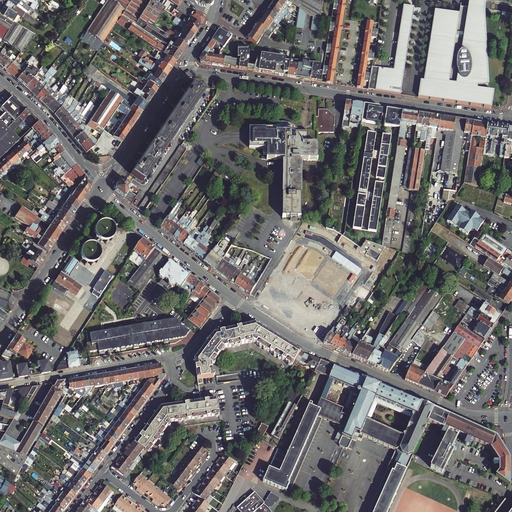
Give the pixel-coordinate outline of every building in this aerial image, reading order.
[(24,12),(8,0),(3,7),(7,9),(17,15),(38,29),(42,25),(24,12)] [(24,12),(29,7),(20,0),(7,0),(8,0),(24,12)] [(37,3),(38,1),(35,0),(20,0),(29,7),(32,11),(37,3)] [(153,25),(164,9),(161,7),(159,6),(156,4),(151,1),(150,0),(107,0),(86,32),(81,40),(98,52),(103,44),(103,43),(116,24),(122,15),(132,22),(142,29),(148,22),(153,25)] [(176,8),(180,3),(176,0),(166,0),(164,3),(161,7),(164,9),(171,14),(173,10),(174,9),(175,7),(176,8)] [(285,4),(285,5),(277,0),(275,0),(273,3),(282,9),(283,9),(285,11),(286,10),(288,11),(287,12),(290,14),(293,10),(290,7),(289,8),(288,7),(288,6),(285,4)] [(290,7),(292,4),(286,0),(277,0),(285,5),(285,4),(288,6),(288,7),(289,8),(290,7)] [(320,20),(323,0),(286,0),(292,4),(297,7),(299,8),(306,13),(307,13),(313,17),(320,20)] [(485,10),(486,6),(487,1),(486,0),(469,0),(468,8),(460,7),(460,12),(467,13),(467,15),(482,18),(483,37),(484,58),(485,76),(486,86),(489,86),(485,16),(485,10)] [(189,14),(190,13),(191,13),(192,13),(193,11),(180,3),(176,8),(175,10),(181,14),(188,19),(189,17),(189,16),(189,15),(189,14)] [(282,9),(273,3),(270,8),(279,14),(283,17),(285,14),(289,17),(290,14),(287,12),(285,11),(283,9),(282,9)] [(337,17),(343,18),(345,9),(345,6),(345,5),(339,4),(339,6),(334,6),(333,9),(338,10),(337,17)] [(403,12),(413,14),(414,7),(404,6),(403,12)] [(196,31),(200,27),(188,19),(181,14),(175,10),(176,8),(175,7),(174,9),(173,10),(177,13),(175,17),(176,17),(186,24),(196,31)] [(280,21),(283,17),(279,14),(270,8),(267,12),(280,21)] [(306,13),(299,8),(296,18),(295,28),(303,29),(306,13)] [(12,23),(17,15),(7,9),(2,17),(12,23)] [(203,22),(203,21),(202,18),(202,17),(193,11),(192,13),(191,13),(190,13),(189,14),(189,15),(189,16),(189,17),(188,19),(200,27),(203,22)] [(484,58),(483,37),(482,18),(467,15),(467,13),(460,12),(459,14),(451,13),(435,11),(424,81),(422,97),(491,108),(493,93),(476,90),(476,87),(477,86),(486,86),(485,76),(484,58)] [(278,25),(280,21),(267,12),(264,16),(273,22),(278,25)] [(22,50),(27,44),(34,35),(12,23),(2,17),(0,15),(0,25),(8,30),(2,40),(11,47),(12,46),(20,52),(22,50)] [(127,31),(130,25),(132,22),(122,15),(116,24),(127,31)] [(278,25),(273,22),(264,16),(262,20),(274,29),(275,29),(276,28),(278,25)] [(193,36),(196,31),(186,24),(176,17),(174,20),(172,22),(174,24),(175,23),(176,24),(175,25),(178,26),(193,36)] [(320,20),(313,17),(311,30),(318,31),(320,20)] [(336,26),(342,27),(343,18),(337,17),(336,24),(331,24),(330,27),(335,28),(336,26)] [(398,94),(401,95),(412,19),(402,17),(400,33),(408,35),(403,62),(398,94)] [(275,29),(274,29),(262,20),(258,25),(272,34),(275,29)] [(378,31),(373,30),(374,23),(368,22),(366,31),(365,34),(372,35),(372,34),(377,35),(378,31)] [(0,38),(2,40),(8,30),(0,25),(0,38)] [(127,31),(134,36),(138,31),(130,25),(127,31)] [(170,48),(180,55),(186,47),(165,33),(162,36),(147,25),(144,30),(170,48)] [(269,39),(272,35),(272,34),(258,25),(248,40),(257,45),(264,35),(269,39)] [(189,42),(193,36),(178,26),(174,31),(189,42)] [(334,39),(340,40),(341,31),(342,27),(336,26),(335,28),(330,27),(329,31),(335,32),(334,39)] [(165,33),(186,47),(189,42),(174,31),(173,33),(167,29),(165,33)] [(134,36),(143,42),(146,36),(138,31),(134,36)] [(224,48),(226,46),(231,38),(221,31),(219,31),(206,50),(210,52),(211,52),(214,53),(218,53),(224,48)] [(51,41),(53,43),(60,34),(58,33),(51,41)] [(398,94),(403,62),(408,35),(400,33),(394,70),(372,67),(371,74),(371,75),(370,78),(369,82),(368,90),(398,94)] [(364,44),(370,45),(371,38),(377,38),(377,35),(372,34),(372,35),(365,34),(364,44)] [(143,42),(154,49),(157,44),(155,43),(156,43),(146,36),(143,42)] [(332,48),(338,49),(340,40),(334,39),(332,46),(327,45),(326,49),(332,50),(332,48)] [(175,63),(178,58),(168,51),(157,43),(157,44),(154,49),(160,53),(175,63)] [(374,53),(369,52),(370,45),(364,44),(362,53),(362,56),(368,57),(368,56),(374,56),(374,53)] [(170,70),(175,63),(160,53),(158,56),(156,55),(154,57),(151,55),(152,54),(143,48),(142,51),(147,54),(156,60),(160,63),(170,70)] [(178,58),(180,55),(170,48),(168,51),(178,58)] [(287,77),(290,63),(285,62),(286,59),(261,55),(261,59),(258,59),(255,67),(248,66),(249,63),(246,63),(247,58),(249,58),(249,48),(238,48),(238,58),(240,58),(240,61),(238,69),(287,77)] [(330,61),(336,62),(338,52),(338,53),(338,49),(332,48),(332,50),(326,49),(326,53),(331,54),(330,61)] [(15,60),(17,62),(24,52),(22,50),(20,52),(16,58),(15,60)] [(165,77),(170,70),(160,63),(156,60),(153,64),(145,58),(147,54),(142,51),(141,50),(137,57),(140,59),(148,65),(165,77)] [(201,63),(206,64),(207,56),(210,52),(206,50),(199,60),(201,63)] [(0,67),(1,68),(7,60),(10,57),(9,56),(10,55),(7,53),(4,57),(0,61),(0,67)] [(212,65),(223,67),(225,58),(222,58),(222,54),(218,53),(214,53),(212,65)] [(1,68),(5,71),(14,61),(15,60),(16,58),(14,56),(12,55),(11,56),(10,55),(9,56),(10,57),(7,60),(1,68)] [(368,59),(373,60),(374,56),(368,56),(368,57),(362,56),(360,65),(367,66),(368,59)] [(232,59),(225,58),(223,67),(228,68),(228,67),(231,67),(231,68),(238,69),(240,61),(232,60),(232,59)] [(160,84),(165,77),(148,65),(140,59),(137,63),(143,67),(141,70),(145,74),(160,84)] [(296,78),(310,80),(313,64),(310,64),(310,62),(310,61),(309,60),(307,59),(304,59),(303,61),(303,63),(299,62),(296,78)] [(287,77),(296,78),(299,62),(299,61),(295,60),(293,61),(290,61),(290,63),(287,77)] [(5,71),(16,80),(27,67),(28,66),(27,65),(29,64),(27,62),(19,71),(16,68),(18,65),(14,61),(5,71)] [(321,82),(322,75),(323,71),(324,67),(317,65),(317,62),(313,61),(313,64),(310,80),(321,82)] [(329,70),(335,71),(336,62),(330,61),(329,68),(324,67),(323,71),(328,72),(329,70)] [(131,106),(134,102),(129,98),(130,98),(108,83),(94,74),(97,69),(90,64),(83,74),(87,76),(96,82),(101,85),(105,88),(109,91),(123,100),(131,106)] [(371,75),(365,74),(367,66),(360,65),(359,75),(358,78),(365,79),(365,78),(370,78),(371,75)] [(16,80),(24,88),(39,71),(37,69),(36,69),(35,69),(35,70),(33,68),(31,71),(30,69),(27,67),(16,80)] [(30,93),(35,98),(46,84),(49,81),(57,71),(51,67),(48,71),(47,72),(46,73),(30,93)] [(24,88),(30,93),(46,73),(41,69),(39,71),(24,88)] [(334,74),(335,74),(335,71),(329,70),(328,72),(323,71),(322,75),(328,76),(327,83),(333,84),(334,74)] [(157,89),(160,84),(145,74),(142,79),(143,80),(145,81),(147,82),(157,89)] [(364,81),(369,82),(370,78),(365,78),(365,79),(358,78),(357,88),(363,89),(364,81)] [(491,108),(422,97),(424,81),(421,80),(418,97),(491,109),(494,92),(477,89),(477,86),(476,87),(476,90),(493,93),(491,108)] [(154,93),(157,89),(147,82),(145,81),(142,84),(145,86),(154,93)] [(141,181),(175,131),(193,104),(202,91),(201,90),(202,89),(199,87),(198,88),(191,83),(187,90),(186,89),(183,93),(184,93),(176,105),(175,105),(173,109),(174,109),(164,124),(163,123),(160,127),(161,128),(151,143),(150,142),(148,146),(149,146),(139,161),(138,161),(135,164),(136,165),(130,174),(141,181)] [(35,98),(40,103),(47,94),(50,91),(51,90),(51,89),(49,88),(49,87),(46,84),(35,98)] [(147,104),(150,99),(138,90),(130,84),(126,89),(137,97),(147,104)] [(142,84),(138,90),(150,99),(154,93),(145,86),(142,84)] [(46,108),(54,100),(57,95),(56,95),(59,92),(57,90),(58,89),(54,86),(51,89),(51,90),(50,91),(47,94),(40,103),(46,108)] [(57,104),(60,99),(62,96),(61,95),(65,89),(62,86),(59,92),(56,95),(57,95),(54,100),(46,108),(50,112),(57,104)] [(116,109),(119,104),(123,100),(109,91),(101,104),(94,114),(89,121),(97,126),(94,131),(100,134),(100,137),(104,131),(103,130),(103,129),(105,126),(109,120),(111,117),(116,109)] [(53,115),(61,107),(69,95),(66,93),(64,95),(64,96),(62,96),(60,99),(57,104),(50,112),(53,115)] [(15,95),(2,108),(15,120),(26,109),(15,95)] [(70,108),(69,107),(73,101),(70,99),(71,97),(69,95),(61,107),(53,115),(57,119),(70,108)] [(141,113),(147,104),(137,97),(134,102),(131,106),(141,113)] [(141,113),(131,106),(123,100),(119,104),(138,117),(141,113)] [(66,130),(69,134),(81,124),(81,123),(82,123),(81,121),(83,119),(90,109),(89,109),(92,104),(90,102),(81,115),(78,118),(79,120),(66,130)] [(349,127),(350,124),(353,103),(346,102),(342,127),(346,127),(349,128),(349,127)] [(357,131),(360,132),(361,123),(364,105),(353,103),(350,124),(358,125),(357,128),(357,131)] [(130,129),(138,117),(119,104),(116,109),(119,111),(126,116),(121,123),(130,129)] [(364,105),(361,123),(377,125),(379,116),(382,116),(383,108),(364,105)] [(57,119),(60,123),(68,116),(73,112),(70,108),(57,119)] [(7,127),(11,131),(30,113),(26,109),(15,120),(7,127)] [(384,125),(400,128),(403,111),(387,109),(384,125)] [(334,126),(335,126),(335,117),(328,111),(325,111),(325,110),(319,110),(319,118),(316,118),(316,130),(318,130),(318,133),(334,133),(334,126)] [(73,140),(82,133),(89,121),(94,114),(90,111),(85,119),(87,120),(83,124),(82,123),(81,123),(81,124),(69,134),(73,140)] [(407,125),(416,126),(418,114),(403,111),(400,128),(396,153),(393,174),(382,246),(385,247),(389,249),(398,188),(399,188),(405,149),(407,149),(408,141),(405,140),(407,125)] [(73,112),(68,116),(60,123),(63,127),(71,120),(75,117),(76,116),(75,115),(73,112)] [(0,158),(1,157),(2,156),(4,155),(13,145),(16,142),(19,140),(11,131),(7,127),(15,120),(8,113),(0,119),(0,158)] [(416,140),(420,141),(424,115),(418,114),(416,126),(415,131),(418,131),(416,140)] [(425,132),(428,133),(430,115),(424,115),(420,141),(424,142),(425,132)] [(437,139),(438,130),(440,117),(430,115),(428,133),(426,142),(425,149),(429,150),(431,138),(437,139)] [(63,127),(66,130),(79,120),(78,118),(76,116),(75,117),(71,120),(63,127)] [(127,134),(130,129),(121,123),(116,120),(111,117),(109,120),(111,122),(111,123),(127,134)] [(447,174),(455,119),(440,117),(438,130),(444,131),(443,135),(446,135),(440,173),(447,174)] [(463,141),(463,139),(466,121),(455,119),(447,174),(457,175),(463,141)] [(124,138),(127,134),(111,123),(111,122),(109,120),(105,126),(124,138)] [(79,146),(87,140),(90,135),(91,134),(89,132),(91,129),(94,131),(97,126),(89,121),(82,133),(73,140),(79,146)] [(469,154),(471,137),(473,122),(466,121),(463,139),(467,139),(467,141),(465,154),(469,154)] [(28,141),(32,137),(43,127),(39,122),(38,122),(30,129),(31,130),(26,136),(27,138),(26,139),(28,141)] [(478,152),(483,152),(488,124),(473,122),(471,137),(476,138),(480,138),(479,149),(478,152)] [(267,129),(250,129),(249,149),(263,149),(267,149),(267,156),(267,160),(278,160),(278,162),(282,162),(282,160),(283,160),(282,218),(301,218),(302,160),(318,161),(318,144),(318,133),(318,130),(316,130),(309,130),(309,132),(305,132),(301,131),(301,132),(299,132),(298,129),(296,127),(294,126),(292,125),(288,123),(285,123),(281,123),(276,123),(276,126),(267,126),(267,129)] [(483,155),(490,156),(495,125),(488,124),(483,152),(483,155)] [(500,157),(505,158),(509,128),(495,125),(490,156),(494,156),(496,145),(501,146),(500,157)] [(121,143),(124,138),(105,126),(103,129),(103,130),(104,131),(112,137),(121,143)] [(29,149),(36,142),(47,132),(43,127),(32,137),(34,140),(30,144),(28,142),(25,144),(29,149)] [(36,142),(40,146),(51,136),(47,132),(36,142)] [(375,133),(367,132),(364,155),(371,156),(375,133)] [(384,180),(391,135),(381,134),(375,179),(384,180)] [(51,152),(59,145),(51,136),(40,146),(32,153),(29,156),(36,164),(51,152)] [(118,147),(121,143),(112,137),(109,141),(118,147)] [(464,183),(478,187),(483,155),(483,152),(478,152),(479,149),(475,149),(476,138),(471,137),(469,154),(464,183)] [(82,150),(91,143),(87,140),(79,146),(82,150)] [(29,156),(32,153),(29,149),(25,144),(23,142),(19,146),(28,156),(29,156)] [(94,146),(91,143),(82,150),(85,154),(94,146)] [(59,155),(64,152),(59,145),(51,152),(54,155),(51,157),(54,161),(60,156),(59,155)] [(24,159),(28,156),(19,146),(15,149),(24,159)] [(137,210),(143,214),(186,150),(180,146),(137,210)] [(21,162),(24,159),(15,149),(12,152),(21,162)] [(418,192),(425,152),(414,150),(408,190),(412,191),(402,253),(408,255),(418,192)] [(408,190),(414,150),(410,150),(403,189),(408,190)] [(18,164),(21,162),(12,152),(8,155),(17,166),(18,164)] [(64,161),(69,158),(64,152),(59,155),(60,156),(54,161),(53,162),(57,167),(64,161)] [(13,169),(17,166),(8,155),(4,159),(13,169)] [(67,169),(74,164),(69,158),(64,161),(57,167),(58,168),(62,165),(65,168),(66,167),(67,169)] [(366,192),(371,159),(363,158),(359,191),(366,192)] [(9,172),(13,169),(4,159),(1,162),(9,172)] [(8,174),(9,172),(1,162),(0,162),(0,169),(5,175),(8,174)] [(69,197),(79,206),(86,196),(72,182),(64,175),(75,166),(74,164),(67,169),(66,167),(65,168),(62,165),(58,168),(57,167),(53,171),(72,191),(71,193),(68,191),(67,191),(65,189),(63,191),(69,197)] [(76,180),(79,177),(82,174),(75,166),(64,175),(72,182),(74,180),(75,180),(76,180)] [(86,196),(91,188),(90,184),(82,174),(79,177),(76,180),(75,180),(74,180),(72,182),(86,196)] [(137,195),(139,191),(120,178),(116,183),(130,192),(131,190),(137,195)] [(376,233),(384,183),(374,182),(367,231),(376,233)] [(131,204),(136,197),(130,192),(116,183),(113,187),(114,191),(131,204)] [(454,200),(455,196),(457,196),(457,191),(444,189),(443,199),(454,200)] [(511,197),(507,196),(502,195),(500,194),(498,198),(504,200),(503,203),(511,205),(511,197)] [(75,212),(79,206),(69,197),(66,201),(57,195),(56,197),(55,198),(75,212)] [(366,196),(358,195),(353,229),(361,230),(366,196)] [(72,217),(75,212),(55,198),(53,201),(58,204),(57,206),(61,209),(72,217)] [(68,222),(72,217),(61,209),(59,212),(58,210),(47,203),(45,206),(48,208),(68,222)] [(161,228),(165,232),(175,218),(173,217),(180,206),(177,204),(161,228)] [(29,228),(32,224),(36,217),(21,207),(14,218),(29,228)] [(449,219),(447,222),(455,227),(456,227),(460,230),(459,230),(467,236),(470,232),(476,230),(477,231),(486,219),(481,216),(480,217),(476,214),(475,215),(472,212),(470,215),(458,207),(455,211),(454,210),(449,218),(449,219)] [(65,227),(68,222),(48,208),(46,211),(56,217),(54,220),(65,227)] [(61,233),(65,227),(54,220),(40,211),(38,214),(42,216),(40,220),(50,226),(61,233)] [(165,232),(169,235),(179,222),(176,220),(178,216),(177,215),(175,218),(165,232)] [(169,235),(174,238),(189,218),(187,216),(184,219),(182,218),(179,222),(169,235)] [(174,238),(178,241),(193,220),(189,217),(189,218),(174,238)] [(120,224),(99,220),(96,238),(117,242),(120,224)] [(178,241),(184,246),(191,237),(188,235),(192,230),(190,229),(195,222),(193,220),(178,241)] [(205,263),(214,251),(209,247),(207,248),(206,247),(208,243),(208,242),(206,241),(210,236),(209,235),(217,223),(215,221),(210,229),(193,253),(205,263)] [(273,312),(285,293),(298,273),(324,228),(305,221),(258,301),(273,312)] [(31,232),(52,246),(61,233),(50,226),(47,230),(44,228),(41,231),(32,224),(29,228),(28,230),(31,232)] [(184,246),(193,253),(210,229),(206,226),(200,234),(195,231),(194,232),(191,237),(184,246)] [(236,238),(239,232),(231,227),(228,233),(236,238)] [(351,301),(361,286),(370,273),(373,267),(385,247),(382,246),(366,241),(361,248),(350,240),(343,236),(327,229),(324,228),(298,273),(285,293),(273,312),(295,327),(305,313),(322,289),(344,305),(348,299),(351,301)] [(47,253),(52,246),(31,232),(28,230),(26,229),(24,232),(35,239),(32,243),(34,244),(47,253)] [(511,257),(506,253),(508,250),(485,234),(479,242),(503,258),(508,261),(511,263),(511,257)] [(421,247),(424,249),(431,239),(428,236),(421,247)] [(138,256),(145,261),(155,248),(143,240),(133,252),(131,255),(135,258),(137,257),(138,256)] [(432,240),(423,253),(433,260),(442,246),(432,240)] [(511,263),(508,261),(503,258),(479,242),(474,249),(487,258),(498,266),(503,268),(511,274),(511,263)] [(45,257),(47,253),(34,244),(32,248),(45,257)] [(83,263),(102,263),(102,244),(83,244),(83,263)] [(42,262),(45,257),(32,248),(31,250),(27,248),(25,249),(22,247),(21,249),(26,252),(42,262)] [(458,268),(464,258),(447,247),(447,248),(445,247),(440,255),(441,256),(441,257),(458,268)] [(141,293),(158,269),(165,261),(167,259),(167,258),(155,248),(145,261),(127,284),(141,293)] [(205,263),(216,271),(224,258),(225,256),(216,248),(214,251),(205,263)] [(38,268),(42,262),(26,252),(22,258),(29,263),(38,268)] [(411,260),(414,262),(417,257),(408,255),(402,253),(400,252),(398,255),(406,258),(409,260),(411,260)] [(226,279),(229,274),(235,265),(238,258),(236,257),(233,262),(231,261),(230,262),(222,276),(226,279)] [(27,267),(29,263),(22,258),(19,262),(27,267)] [(74,281),(74,282),(68,278),(71,272),(77,263),(71,258),(61,273),(60,273),(54,282),(50,289),(63,297),(67,290),(68,291),(75,296),(82,287),(74,281)] [(216,271),(222,276),(230,262),(224,258),(216,271)] [(511,286),(511,274),(503,268),(498,266),(487,258),(481,266),(494,274),(500,278),(503,274),(509,278),(510,278),(511,279),(508,284),(511,286)] [(158,269),(162,272),(168,263),(165,261),(158,269)] [(175,286),(180,291),(191,277),(170,261),(168,263),(162,272),(159,276),(159,279),(162,280),(159,284),(166,290),(169,286),(171,288),(174,288),(175,286)] [(226,279),(230,282),(240,266),(242,263),(241,262),(238,266),(235,265),(229,274),(226,279)] [(235,285),(240,288),(248,275),(253,267),(251,265),(250,268),(248,267),(246,269),(244,268),(244,270),(235,285)] [(230,282),(235,285),(244,270),(240,268),(241,266),(240,266),(230,282)] [(240,288),(245,292),(256,273),(259,269),(256,267),(250,276),(248,275),(240,288)] [(92,293),(99,298),(113,277),(105,272),(93,290),(94,290),(92,293)] [(245,292),(250,295),(261,276),(256,273),(245,292)] [(511,286),(508,284),(500,278),(494,274),(492,277),(500,283),(499,284),(502,286),(503,285),(504,286),(504,285),(507,287),(505,289),(511,294),(511,286)] [(187,293),(188,292),(196,281),(191,277),(180,291),(175,297),(175,298),(178,300),(185,291),(187,293)] [(499,284),(500,283),(492,277),(490,279),(505,289),(507,287),(504,285),(504,286),(503,285),(502,286),(499,284)] [(511,301),(511,299),(511,294),(505,289),(490,279),(488,283),(499,290),(497,292),(498,293),(511,301)] [(188,300),(190,298),(200,284),(196,281),(188,292),(189,293),(186,298),(188,300)] [(190,298),(194,302),(205,288),(200,284),(190,298)] [(361,299),(367,303),(373,293),(361,286),(351,301),(357,305),(361,299)] [(508,306),(511,301),(498,293),(497,292),(490,287),(487,292),(508,306)] [(194,302),(199,305),(210,292),(205,288),(194,302)] [(424,344),(425,342),(425,341),(425,340),(425,339),(425,337),(424,335),(423,334),(419,331),(442,298),(428,288),(388,346),(385,352),(377,368),(389,373),(411,342),(421,349),(424,344)] [(201,330),(213,314),(221,304),(221,300),(210,292),(199,305),(188,321),(201,330)] [(467,314),(471,308),(453,296),(448,302),(467,314)] [(479,323),(491,331),(503,314),(485,302),(483,305),(483,306),(481,306),(479,309),(479,310),(480,310),(479,311),(475,308),(474,310),(471,308),(467,314),(466,315),(475,321),(479,323)] [(0,326),(9,313),(0,306),(0,326)] [(386,336),(392,327),(399,317),(390,312),(377,335),(379,336),(374,344),(371,343),(372,341),(371,339),(365,336),(352,357),(367,364),(380,345),(386,336)] [(435,312),(425,326),(432,330),(442,316),(435,312)] [(310,327),(308,325),(313,318),(305,313),(295,327),(306,334),(310,327)] [(323,343),(330,346),(343,326),(347,320),(346,319),(344,321),(342,319),(339,325),(336,329),(337,330),(336,332),(332,329),(323,343)] [(99,352),(181,339),(183,338),(184,338),(186,337),(187,336),(190,331),(176,320),(90,335),(92,345),(97,344),(99,352)] [(479,323),(475,321),(470,328),(471,329),(471,330),(473,332),(479,323)] [(336,349),(343,352),(357,331),(361,324),(359,322),(357,325),(356,324),(354,328),(351,332),(349,330),(336,349)] [(460,325),(484,341),(491,331),(479,323),(473,332),(471,330),(471,329),(470,328),(462,322),(460,325)] [(301,352),(281,340),(259,326),(256,324),(215,334),(195,360),(198,380),(198,385),(203,384),(202,379),(214,377),(212,365),(224,349),(252,342),(292,366),(301,352)] [(330,346),(336,349),(349,330),(352,325),(350,324),(349,325),(348,324),(345,328),(343,326),(330,346)] [(479,349),(484,341),(460,325),(454,332),(472,344),(479,349)] [(343,352),(352,357),(365,336),(367,332),(365,331),(362,334),(357,331),(343,352)] [(472,359),(465,354),(472,344),(454,332),(449,340),(427,371),(417,385),(445,398),(446,398),(466,366),(467,366),(472,359)] [(27,359),(34,348),(24,342),(24,341),(15,335),(2,355),(8,357),(9,355),(10,355),(11,353),(14,355),(16,352),(22,356),(23,355),(27,359)] [(367,364),(377,368),(385,352),(380,349),(381,348),(382,349),(387,340),(387,338),(388,337),(386,336),(380,345),(367,364)] [(465,354),(472,359),(479,349),(472,344),(465,354)] [(56,372),(80,367),(77,352),(67,354),(56,372)] [(310,368),(316,370),(320,361),(309,357),(301,352),(293,366),(297,368),(299,363),(303,365),(305,364),(311,366),(310,368)] [(50,373),(48,360),(36,362),(37,368),(39,367),(41,374),(50,373)] [(0,381),(11,379),(9,362),(1,364),(0,363),(0,381)] [(319,373),(330,378),(334,367),(323,362),(320,369),(322,370),(321,372),(320,371),(319,373)] [(16,366),(18,378),(30,376),(29,371),(26,371),(25,364),(16,366)] [(422,373),(423,369),(412,364),(410,368),(422,373)] [(165,377),(163,377),(161,365),(155,366),(157,377),(160,376),(157,380),(161,382),(163,379),(165,377)] [(151,378),(157,377),(155,366),(149,367),(151,378)] [(387,511),(419,440),(427,422),(433,409),(398,394),(334,367),(330,378),(316,409),(309,406),(288,453),(280,472),(269,468),(263,482),(286,492),(290,483),(289,483),(297,463),(318,417),(322,419),(340,427),(345,429),(339,444),(339,446),(346,449),(348,448),(355,433),(359,435),(395,451),(387,470),(391,472),(378,502),(373,511),(387,511)] [(405,380),(417,385),(427,371),(423,369),(422,373),(410,368),(405,380)] [(137,385),(140,384),(137,369),(131,370),(133,381),(136,381),(137,385)] [(131,386),(134,385),(133,381),(131,370),(125,371),(127,382),(130,382),(131,386)] [(122,387),(122,383),(120,372),(114,373),(116,388),(122,387)] [(114,390),(116,388),(114,373),(108,374),(110,385),(113,385),(114,390)] [(110,385),(108,374),(104,375),(102,377),(104,381),(104,386),(105,388),(108,388),(110,387),(110,385)] [(104,386),(104,381),(102,377),(104,375),(93,376),(95,385),(94,387),(93,391),(94,391),(95,388),(104,386)] [(88,393),(90,390),(88,377),(83,378),(85,393),(83,395),(81,397),(84,399),(88,393)] [(75,392),(81,397),(83,395),(85,393),(83,378),(74,380),(76,390),(75,392)] [(147,383),(156,389),(161,382),(157,380),(157,379),(153,380),(149,380),(147,383)] [(75,392),(76,390),(74,380),(69,381),(70,388),(68,391),(67,393),(72,396),(75,392)] [(39,434),(45,424),(55,408),(63,394),(65,395),(67,393),(68,391),(62,387),(66,382),(66,381),(58,383),(54,389),(53,388),(21,444),(9,437),(5,434),(0,442),(0,446),(26,457),(35,441),(37,442),(40,437),(41,436),(39,434)] [(153,393),(156,389),(147,383),(146,383),(143,384),(141,385),(144,387),(153,393)] [(26,403),(26,404),(37,386),(33,387),(19,411),(14,419),(16,421),(20,414),(19,414),(26,403)] [(14,419),(19,411),(33,387),(26,388),(7,391),(2,409),(0,415),(14,420),(14,419)] [(150,397),(153,393),(144,387),(141,391),(150,397)] [(147,401),(150,397),(141,391),(136,388),(133,392),(147,401)] [(144,405),(147,401),(133,392),(130,396),(144,405)] [(141,409),(144,405),(130,396),(128,400),(132,403),(141,409)] [(279,441),(289,422),(296,407),(301,399),(296,396),(292,405),(289,403),(271,436),(279,441)] [(148,452),(170,423),(219,416),(217,399),(161,407),(135,443),(144,449),(148,452)] [(129,407),(128,406),(126,405),(122,402),(120,400),(117,404),(120,406),(126,411),(129,407)] [(138,413),(141,409),(132,403),(131,405),(129,407),(138,413)] [(53,415),(58,417),(63,408),(59,406),(53,415)] [(132,422),(135,417),(126,411),(120,406),(117,410),(132,422)] [(135,417),(138,413),(129,407),(126,411),(135,417)] [(129,426),(132,422),(117,410),(114,409),(111,413),(114,414),(129,426)] [(497,438),(479,430),(452,418),(433,409),(427,422),(444,429),(444,428),(449,430),(431,468),(442,474),(453,451),(451,450),(458,435),(464,437),(490,449),(498,462),(498,472),(495,476),(509,486),(509,460),(497,438)] [(126,429),(129,426),(114,414),(111,418),(113,420),(126,429)] [(57,424),(60,420),(54,415),(51,419),(57,424)] [(290,493),(304,459),(322,419),(318,417),(297,463),(289,483),(290,483),(286,492),(290,493)] [(5,434),(9,437),(18,422),(16,421),(14,419),(14,420),(5,434)] [(123,434),(126,429),(113,420),(110,424),(123,434)] [(120,438),(123,434),(110,424),(106,421),(103,425),(120,438)] [(262,439),(265,433),(268,427),(262,424),(256,436),(262,439)] [(116,442),(120,438),(103,425),(100,429),(100,430),(116,442)] [(334,442),(339,444),(345,429),(340,427),(334,442)] [(113,446),(116,442),(100,430),(97,434),(98,434),(107,441),(113,446)] [(348,448),(353,451),(359,435),(355,433),(348,448)] [(95,446),(107,454),(113,446),(107,441),(98,434),(95,437),(100,441),(97,444),(93,441),(91,443),(95,446)] [(453,451),(457,444),(464,437),(458,435),(451,450),(453,451)] [(127,447),(139,456),(144,449),(135,443),(134,442),(131,445),(129,444),(127,447)] [(207,456),(205,455),(208,451),(195,442),(190,448),(193,451),(205,459),(207,456)] [(104,459),(107,454),(95,446),(93,448),(89,445),(88,444),(87,446),(95,452),(104,459)] [(21,469),(24,463),(28,458),(26,457),(0,446),(0,463),(16,477),(21,469)] [(124,455),(134,462),(139,456),(127,447),(125,450),(127,451),(124,455)] [(97,467),(101,463),(88,453),(86,456),(83,453),(76,449),(75,450),(83,456),(86,459),(97,467)] [(269,468),(280,472),(288,453),(278,449),(269,468)] [(101,463),(104,459),(95,452),(93,455),(87,451),(86,452),(88,453),(101,463)] [(202,463),(205,459),(193,451),(188,457),(198,465),(201,461),(202,463)] [(94,471),(97,467),(86,459),(84,461),(81,459),(73,453),(72,455),(81,461),(86,465),(94,471)] [(34,462),(36,459),(32,456),(30,454),(28,458),(33,462),(34,462)] [(117,460),(129,469),(134,462),(124,455),(121,458),(120,457),(117,460)] [(232,471),(237,464),(224,455),(222,459),(220,458),(218,461),(229,469),(232,471)] [(195,468),(198,465),(188,457),(183,464),(195,472),(197,469),(195,468)] [(28,466),(29,467),(33,462),(28,458),(24,463),(28,466)] [(114,468),(124,475),(129,469),(117,460),(115,463),(117,464),(114,468)] [(224,476),(229,469),(218,461),(215,464),(217,465),(214,468),(224,476)] [(91,476),(94,471),(86,465),(85,466),(81,463),(80,465),(78,464),(77,466),(78,466),(82,469),(91,476)] [(192,475),(195,472),(183,464),(178,470),(188,478),(191,474),(192,475)] [(219,482),(224,476),(214,468),(212,472),(210,471),(208,474),(219,482)] [(88,480),(91,476),(82,469),(79,474),(88,480)] [(186,481),(188,478),(178,470),(174,477),(185,485),(187,482),(186,481)] [(373,511),(378,502),(391,472),(387,470),(375,497),(368,511),(373,511)] [(84,485),(88,480),(79,474),(76,471),(72,476),(73,476),(84,485)] [(82,488),(84,485),(73,476),(71,478),(66,474),(65,473),(63,474),(66,476),(70,479),(82,488)] [(215,489),(219,482),(208,474),(205,477),(207,478),(205,482),(215,489)] [(8,491),(10,488),(11,486),(0,476),(0,495),(3,497),(4,498),(6,495),(8,491)] [(79,492),(82,488),(70,479),(69,481),(65,478),(62,476),(61,478),(64,480),(79,492)] [(136,490),(140,493),(148,482),(139,476),(133,484),(139,487),(136,490)] [(183,488),(185,485),(174,477),(168,484),(178,491),(181,487),(183,488)] [(76,496),(79,492),(64,480),(63,481),(64,481),(64,482),(66,484),(64,486),(76,496)] [(72,500),(76,496),(64,486),(61,484),(58,481),(54,486),(56,488),(60,491),(72,500)] [(145,492),(150,496),(156,488),(148,482),(140,493),(142,495),(145,492)] [(210,495),(215,489),(205,482),(202,485),(200,484),(198,487),(210,495)] [(69,505),(72,500),(60,491),(59,493),(55,490),(47,484),(45,487),(49,491),(52,493),(69,505)] [(109,500),(114,493),(102,484),(99,487),(98,486),(96,489),(107,498),(109,500)] [(205,502),(210,495),(198,487),(196,490),(198,491),(195,494),(200,498),(205,502)] [(155,504),(163,493),(156,488),(150,496),(154,499),(152,502),(155,504)] [(65,510),(69,505),(52,493),(49,491),(48,493),(43,489),(41,492),(45,495),(54,502),(65,510)] [(109,500),(107,498),(96,489),(93,492),(95,493),(92,497),(102,505),(105,507),(110,500),(109,500)] [(273,511),(274,510),(281,498),(272,492),(271,494),(266,501),(263,499),(257,492),(238,507),(241,511),(242,511),(273,511)] [(165,508),(168,504),(171,500),(163,493),(155,504),(158,507),(160,504),(165,508)] [(58,511),(63,511),(65,510),(54,502),(45,495),(42,499),(47,503),(58,511)] [(116,511),(120,511),(130,499),(127,497),(126,499),(122,496),(112,509),(116,511)] [(97,511),(102,505),(92,497),(89,501),(88,500),(86,503),(97,511)] [(204,511),(210,506),(205,502),(200,498),(197,502),(195,501),(193,503),(204,511)] [(130,511),(135,506),(132,503),(133,502),(130,499),(120,511),(130,511)] [(97,511),(86,503),(85,502),(84,502),(80,507),(87,511),(97,511)] [(50,511),(58,511),(47,503),(44,507),(50,511)] [(191,511),(204,511),(193,503),(191,507),(192,508),(190,511),(191,511)]
